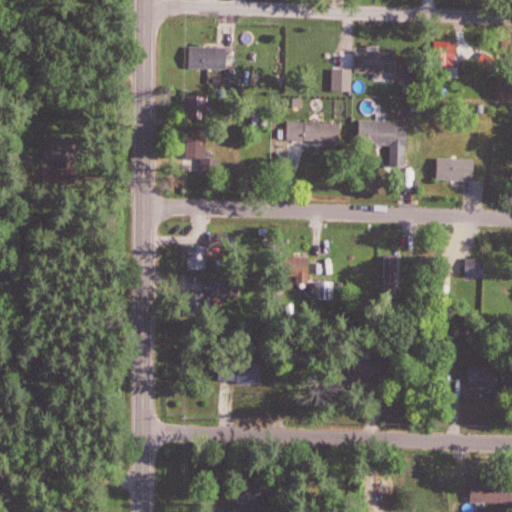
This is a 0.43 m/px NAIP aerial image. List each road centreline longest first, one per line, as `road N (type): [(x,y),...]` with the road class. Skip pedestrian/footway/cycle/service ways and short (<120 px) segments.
road 1 (tertiary): [(142,511),(148,0)]
road 2 (residential): [(143,432),(511,447)]
road 3 (residential): [(511,222),(146,209)]
road 4 (residential): [(511,20),(148,10)]
